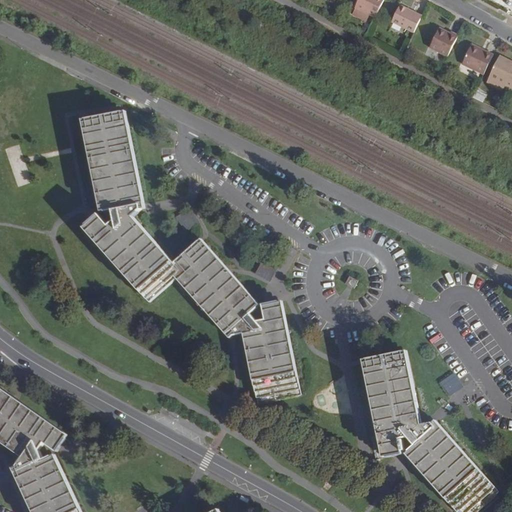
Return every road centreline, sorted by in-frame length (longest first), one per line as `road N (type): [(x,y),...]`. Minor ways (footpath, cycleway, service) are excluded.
road 1 (unclassified): [(511,275),(0,25)]
road 2 (secondary): [(301,511),(26,357)]
